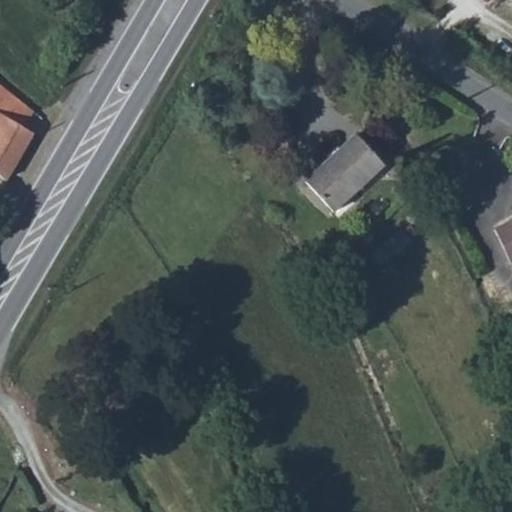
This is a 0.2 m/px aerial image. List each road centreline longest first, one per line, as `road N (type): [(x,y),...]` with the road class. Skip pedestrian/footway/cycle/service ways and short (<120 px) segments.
road 1 (primary): [(172,0),(0,294)]
road 2 (unclassified): [(511,111),(335,0)]
